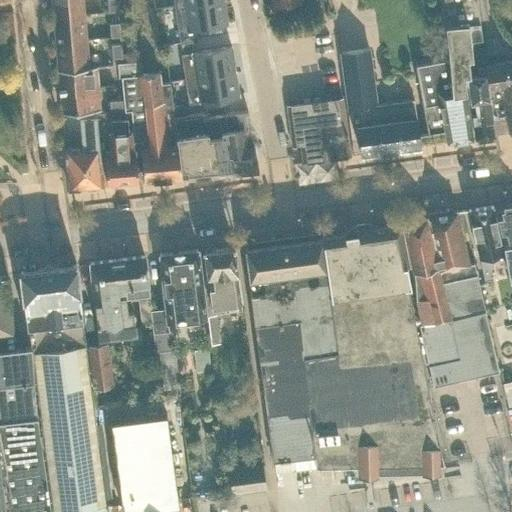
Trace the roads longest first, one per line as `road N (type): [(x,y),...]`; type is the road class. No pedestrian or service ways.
road 1 (residential): [(57,229),(33,0)]
road 2 (primary): [(283,199),(511,168)]
road 3 (primary): [(57,229),(283,199)]
road 4 (residential): [(283,199),(249,0)]
